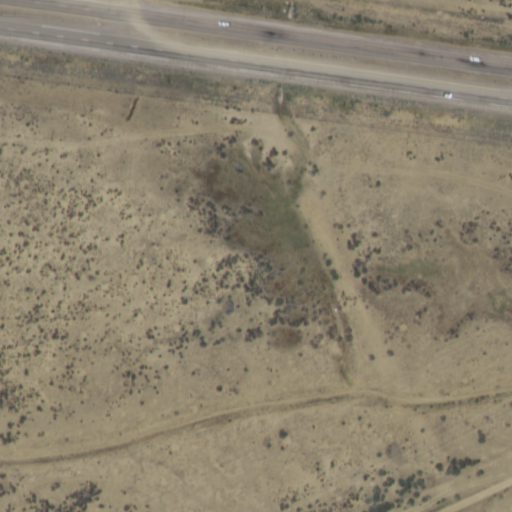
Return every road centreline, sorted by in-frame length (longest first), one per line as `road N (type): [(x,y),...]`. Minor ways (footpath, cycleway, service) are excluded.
road 1 (trunk): [(0,26),(511,98)]
road 2 (trunk): [(511,69),(16,0)]
